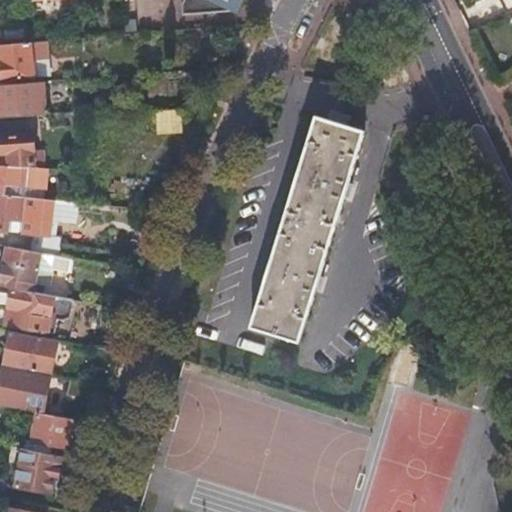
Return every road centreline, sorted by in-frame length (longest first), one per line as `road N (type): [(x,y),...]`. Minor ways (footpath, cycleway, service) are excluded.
road 1 (primary): [(395,0),(511,227)]
road 2 (primary): [(511,171),(427,0)]
